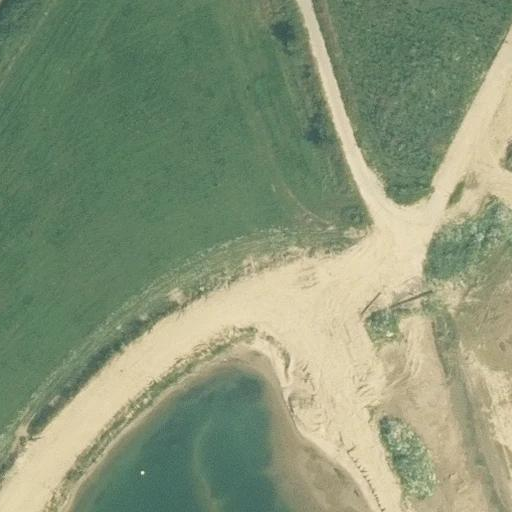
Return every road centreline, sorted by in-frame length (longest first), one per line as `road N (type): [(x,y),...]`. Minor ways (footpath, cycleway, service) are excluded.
road 1 (track): [(418,232),(405,299),(466,511)]
road 2 (track): [(418,232),(359,185),(296,0)]
road 3 (track): [(511,53),(418,232)]
